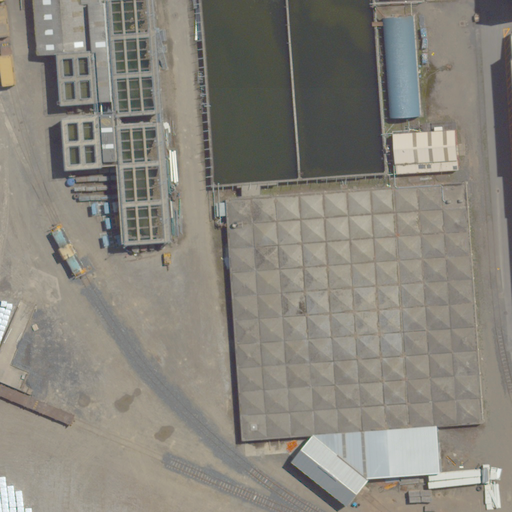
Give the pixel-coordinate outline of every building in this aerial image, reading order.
[(0,0),(0,8),(9,9),(9,0),(0,0)] [(116,0),(124,111),(170,108),(163,0),(116,0)] [(420,13),(385,15),(391,117),(426,115),(420,13)] [(489,21),(469,22),(470,53),(491,52),(489,21)] [(73,99),(108,98),(106,48),(70,50),(73,99)] [(491,72),(471,73),(472,102),(492,101),(491,72)] [(109,113),(74,114),(76,162),(111,160),(109,113)] [(171,117),(124,120),(132,237),(178,234),(171,117)] [(462,126),(393,128),(395,175),(464,172),(462,126)] [(465,183),(226,200),(243,439),(313,434),(436,425),(482,422),(465,183)] [(505,271),(487,271),(486,297),(505,297),(505,271)] [(511,325),(511,315),(491,315),(492,349),(511,348),(511,325)] [(23,511),(22,423),(11,423),(13,511),(23,511)] [(436,425),(313,434),(291,459),(346,505),(369,477),(439,472),(436,425)] [(84,511),(84,496),(71,496),(70,511),(84,511)]
